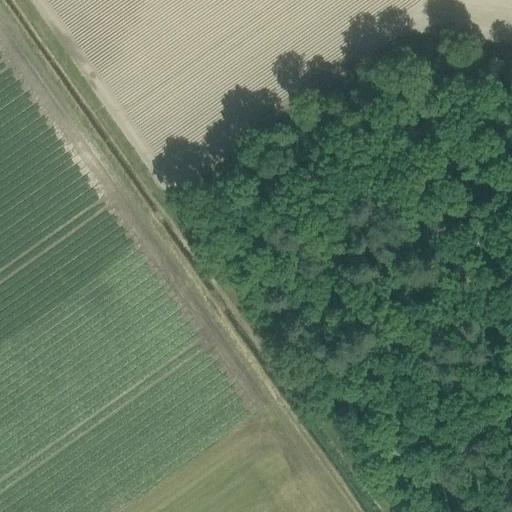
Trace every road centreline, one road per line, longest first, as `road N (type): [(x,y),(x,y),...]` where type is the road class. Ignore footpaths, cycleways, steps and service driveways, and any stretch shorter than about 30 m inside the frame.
road 1 (track): [(383,511),(164,204)]
road 2 (track): [(511,352),(428,225),(334,263),(264,343)]
